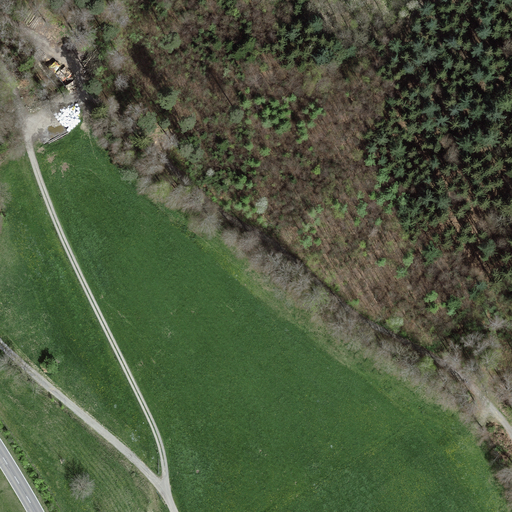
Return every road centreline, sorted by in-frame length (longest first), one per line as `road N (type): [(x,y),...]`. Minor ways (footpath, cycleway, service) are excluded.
road 1 (track): [(0,16),(177,151),(318,283),(453,369),(489,399),(511,434)]
road 2 (track): [(0,64),(60,232),(155,430),(173,511)]
road 3 (track): [(166,489),(0,343)]
